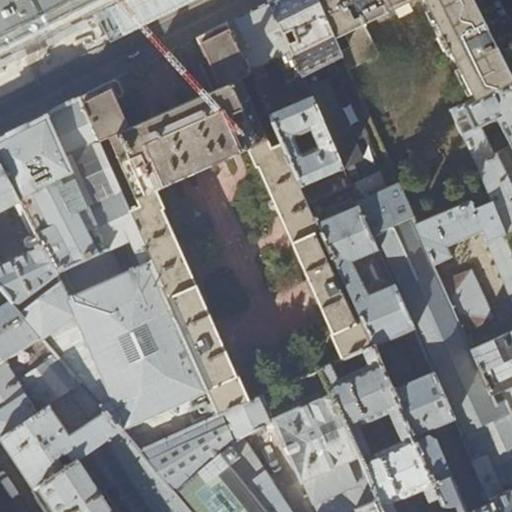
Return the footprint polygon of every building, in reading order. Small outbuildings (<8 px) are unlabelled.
[(0,0),(0,51),(51,26),(52,27),(106,0),(0,0)] [(273,0),(269,2),(300,72),(311,98),(351,187),(372,235),(412,217),(390,166),(381,170),(333,60),(342,56),(317,0),(273,0)] [(317,0),(342,56),(349,72),(384,56),(380,46),(377,48),(367,26),(407,6),(404,0),(317,0)] [(493,0),(404,0),(407,6),(418,0),(427,0),(478,101),(494,93),(500,89),(511,83),(511,36),(498,7),(493,0)] [(248,12),(228,23),(255,84),(270,78),(264,64),(275,59),(284,79),(300,72),(269,2),(248,12)] [(255,84),(228,23),(196,38),(220,88),(209,93),(129,129),(115,99),(121,96),(123,92),(120,87),(118,82),(114,80),(79,98),(152,262),(163,287),(159,288),(217,417),(256,399),(253,392),(247,395),(238,376),(237,377),(163,210),(166,209),(156,190),(247,150),(256,169),(257,168),(331,335),(330,335),(338,354),(332,356),(335,364),(372,347),(309,205),(269,116),(255,84)] [(511,83),(500,89),(506,103),(500,106),(494,93),(478,101),(454,113),(477,165),(511,146),(511,83)] [(55,110),(46,114),(106,251),(56,273),(60,282),(61,281),(68,298),(129,272),(117,247),(131,241),(142,267),(152,262),(79,98),(55,110)] [(311,98),(269,116),(309,205),(351,187),(311,98)] [(0,136),(0,163),(19,201),(40,242),(56,273),(106,251),(46,114),(0,136)] [(511,146),(477,165),(489,193),(506,233),(511,230),(511,146)] [(0,291),(19,314),(60,282),(56,273),(40,242),(33,245),(35,250),(0,266),(0,211),(19,201),(0,163),(0,291)] [(351,187),(309,205),(372,347),(372,348),(403,334),(424,378),(392,392),(445,511),(495,511),(491,502),(468,511),(466,511),(429,430),(454,419),(372,235),(351,187)] [(447,247),(483,232),(511,299),(511,333),(472,351),(496,407),(504,403),(511,420),(511,246),(510,241),(506,233),(489,193),(483,196),(486,203),(478,207),(475,199),(416,225),(434,265),(452,258),(447,247)] [(434,265),(416,225),(412,217),(372,235),(454,419),(491,502),(495,511),(511,511),(511,420),(504,403),(496,407),(472,351),(464,333),(442,284),(434,265)] [(152,262),(142,267),(129,272),(68,298),(61,281),(60,282),(19,314),(22,317),(0,331),(0,364),(5,361),(17,354),(41,338),(122,429),(141,452),(217,417),(159,288),(163,287),(152,262)] [(471,271),(442,284),(464,333),(492,321),(471,271)] [(0,291),(0,331),(22,317),(19,314),(0,291)] [(14,375),(5,361),(0,364),(0,437),(4,444),(33,488),(122,429),(41,338),(17,354),(25,368),(14,375)] [(445,511),(392,392),(372,348),(372,347),(335,364),(318,372),(380,511),(445,511)] [(222,454),(267,511),(380,511),(318,372),(303,378),(315,401),(290,413),(279,389),(256,399),(217,417),(141,452),(175,493),(222,454)] [(190,511),(175,493),(141,452),(122,429),(33,488),(48,511),(190,511)] [(267,511),(222,454),(175,493),(190,511),(267,511)]
